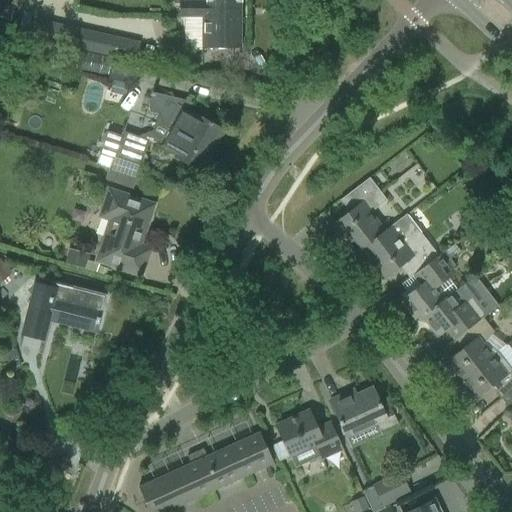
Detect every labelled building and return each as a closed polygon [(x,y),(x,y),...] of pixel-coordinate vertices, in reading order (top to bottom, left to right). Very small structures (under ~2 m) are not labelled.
[(240,49),(239,0),(205,0),(206,2),(179,2),(179,18),(200,18),(200,49),(240,49)] [(107,76),(110,59),(78,52),(75,69),(107,76)] [(151,93),(147,108),(149,113),(158,115),(163,127),(168,130),(163,138),(157,148),(199,172),(222,131),(184,109),(180,100),(151,93)] [(107,132),(96,164),(97,165),(108,168),(135,177),(138,169),(147,141),(122,132),(120,137),(107,132)] [(108,168),(104,180),(131,189),(135,177),(108,168)] [(354,256),(360,251),(359,251),(384,232),(383,231),(370,213),(386,201),(381,194),(368,178),(339,201),(348,212),(331,226),(354,256)] [(104,237),(96,261),(121,269),(140,276),(146,259),(149,250),(143,248),(139,247),(152,206),(133,199),(108,191),(100,217),(110,220),(116,222),(110,239),(104,237)] [(511,207),(509,203),(499,210),(506,219),(511,214),(511,207)] [(463,222),(462,230),(465,234),(475,227),(468,218),(463,222)] [(415,237),(402,219),(390,228),(389,227),(383,231),(384,232),(359,251),(360,251),(382,281),(400,267),(409,279),(414,275),(438,256),(420,234),(415,237)] [(88,255),(68,250),(64,264),(84,270),(87,261),(88,255)] [(408,294),(399,302),(414,322),(415,322),(421,318),(421,317),(442,301),(442,300),(434,290),(447,279),(444,275),(455,267),(450,260),(443,252),(438,256),(414,275),(421,285),(408,294)] [(0,282),(11,273),(0,261),(0,282)] [(104,277),(107,269),(92,264),(89,272),(104,277)] [(35,283),(22,334),(42,339),(47,320),(75,327),(95,331),(100,312),(103,297),(50,284),(49,287),(35,283)] [(442,301),(421,317),(421,318),(437,338),(445,331),(452,341),(454,340),(457,338),(482,318),(486,315),(463,285),(449,296),(448,295),(442,300),(442,301)] [(462,349),(445,362),(448,366),(446,368),(454,379),(457,377),(460,381),(491,357),(483,345),(490,335),(493,332),(487,325),(482,318),(457,338),(454,340),(462,349)] [(491,357),(460,381),(463,385),(460,387),(469,399),(472,397),(475,400),(491,387),(500,399),(511,387),(511,370),(511,371),(497,352),(491,357)] [(217,370),(227,368),(224,358),(214,360),(217,370)] [(509,410),(511,409),(511,387),(500,399),(509,410)] [(382,411),(372,388),(349,398),(347,393),(328,401),(345,437),(376,423),(379,431),(396,423),(389,408),(382,411)] [(317,428),(308,410),(274,426),(281,442),(271,446),(278,461),(288,457),(289,456),(295,468),(319,457),(320,460),(324,458),(342,450),(330,423),(317,428)] [(166,511),(170,511),(273,464),(259,433),(206,457),(202,449),(186,457),(190,464),(137,488),(148,511),(166,511)] [(372,487),(382,507),(409,493),(399,474),(372,487)] [(352,511),(361,511),(368,509),(362,497),(349,503),(352,511)] [(437,511),(433,501),(415,510),(409,511),(437,511)]
